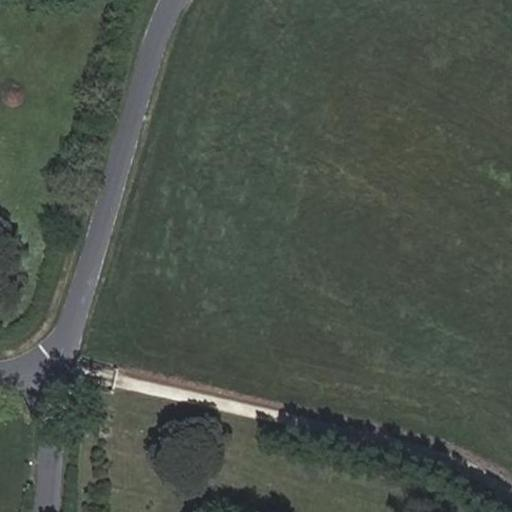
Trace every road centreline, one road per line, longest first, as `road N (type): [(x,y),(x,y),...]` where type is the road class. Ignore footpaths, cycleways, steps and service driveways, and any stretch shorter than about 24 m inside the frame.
road 1 (unknown): [(71,402),(436,445),(511,483)]
road 2 (residential): [(184,0),(72,374)]
road 3 (residential): [(72,374),(63,511)]
